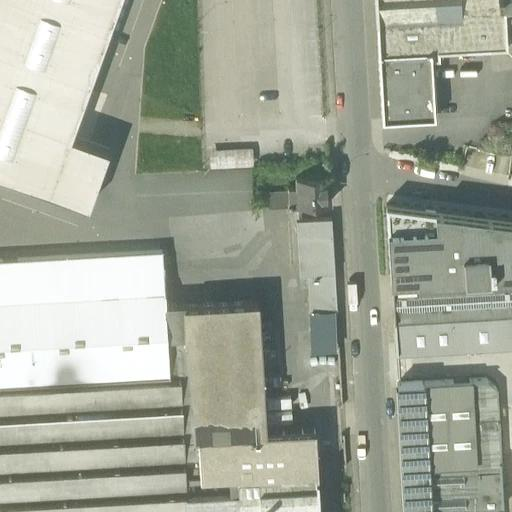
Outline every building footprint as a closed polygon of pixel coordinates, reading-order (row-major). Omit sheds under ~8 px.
[(118,0),(0,0),(0,174),(88,206),(109,149),(70,135),(118,0)] [(511,0),(374,0),(378,54),(430,52),(430,59),(432,59),(439,59),(439,52),(507,48),(505,10),(511,9),(511,0)] [(435,118),(432,59),(430,59),(430,52),(378,54),(381,121),(435,118)] [(252,165),(251,147),(208,149),(208,166),(252,165)] [(287,189),(288,194),(288,206),(328,203),(326,177),(294,179),(295,188),(287,189)] [(285,206),(288,206),(288,194),(268,195),(269,206),(285,205),(285,206)] [(395,352),(511,344),(511,220),(386,205),(395,352)] [(295,221),(296,236),(329,234),(329,219),(295,221)] [(298,277),(306,276),(331,275),(329,234),(296,236),(298,277)] [(183,305),(166,306),(165,295),(163,295),(161,251),(0,260),(0,511),(317,511),(315,478),(317,478),(317,470),(301,471),(299,449),(252,453),(251,436),(263,435),(263,434),(263,431),(262,432),(254,318),(255,318),(254,302),(183,308),(183,305)] [(333,309),(331,275),(306,276),(308,311),(333,309)] [(487,379),(397,384),(404,511),(498,511),(498,507),(503,507),(497,388),(487,379)] [(314,430),(297,431),(299,449),(301,471),(317,470),(314,430)] [(297,431),(263,434),(263,435),(251,436),(252,453),(299,449),(297,431)]
